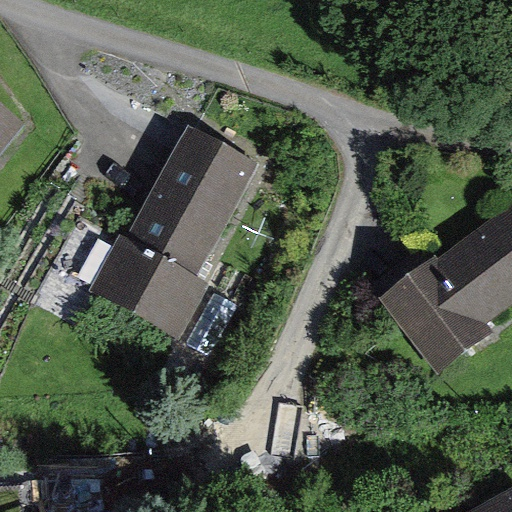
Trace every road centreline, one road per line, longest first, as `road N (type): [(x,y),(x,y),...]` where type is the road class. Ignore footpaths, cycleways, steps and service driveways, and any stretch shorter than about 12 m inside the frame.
road 1 (track): [(0,0),(341,119),(364,161),(367,188),(257,449)]
road 2 (track): [(341,119),(511,140)]
